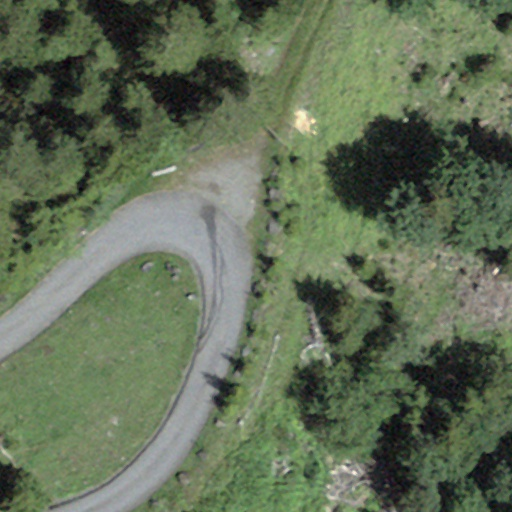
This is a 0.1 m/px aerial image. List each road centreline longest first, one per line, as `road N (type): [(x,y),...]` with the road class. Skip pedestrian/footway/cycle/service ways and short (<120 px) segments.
road 1 (unclassified): [(0,337),(134,226),(192,226),(224,261),(221,332),(201,394),(170,446),(134,485),(93,511)]
road 2 (track): [(212,240),(321,0)]
